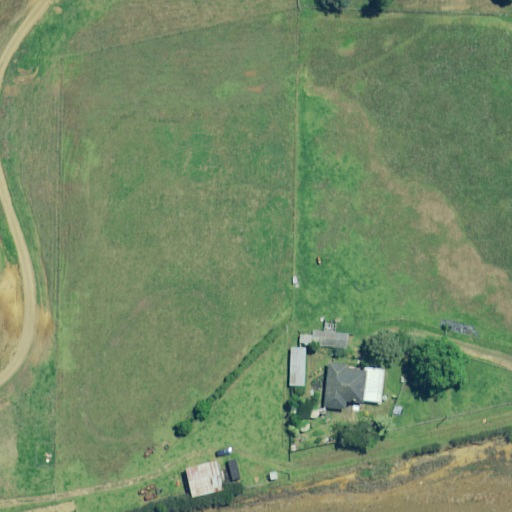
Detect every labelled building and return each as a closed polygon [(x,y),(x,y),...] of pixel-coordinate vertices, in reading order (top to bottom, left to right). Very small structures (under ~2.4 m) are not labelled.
[(347,333),(311,331),(311,335),(299,335),(298,345),(346,348),(347,333)] [(305,348),(289,347),(288,384),(303,385),(305,348)] [(347,367),(347,363),(326,362),(324,408),(345,409),(346,400),(382,402),(383,369),(347,367)] [(318,418),(319,407),(308,406),(307,418),(318,418)] [(308,431),(309,419),(298,419),(297,431),(308,431)] [(223,491),(216,462),(186,468),(192,497),(223,491)]
